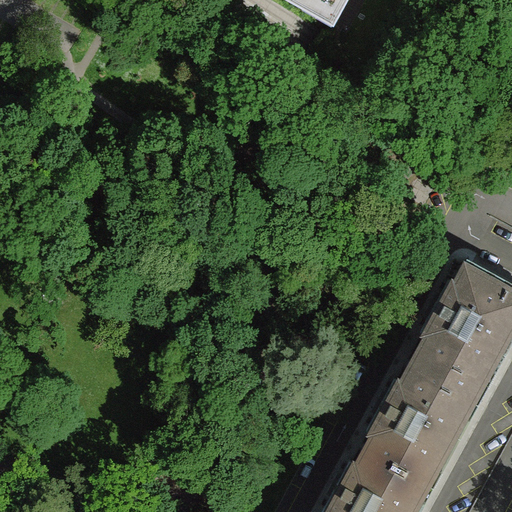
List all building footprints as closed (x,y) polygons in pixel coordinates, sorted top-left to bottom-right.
[(350,0),(285,0),(335,27),(350,0)] [(453,496),(471,506),(511,432),(511,228),(492,218),(480,240),(470,260),(511,282),(511,342),(479,402),(433,485),(453,496)] [(412,366),(479,402),(511,342),(511,282),(470,260),(456,284),(450,280),(422,330),(429,333),(412,366)] [(366,448),(433,485),(479,402),(412,366),(403,382),(396,378),(369,429),(375,433),(366,448)] [(324,511),(418,511),(433,485),(366,448),(358,464),(351,460),(324,511)] [(418,511),(468,511),(471,506),(453,496),(433,485),(418,511)]
